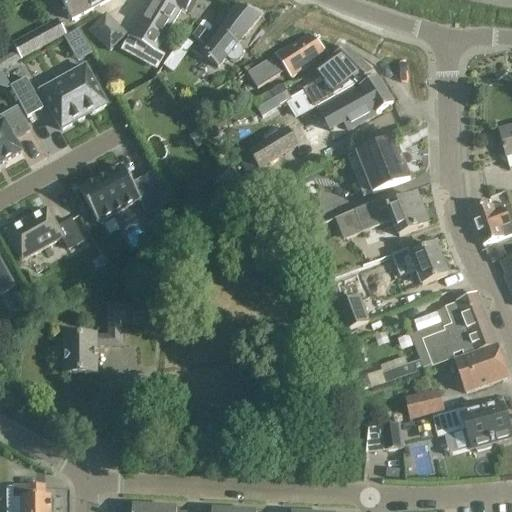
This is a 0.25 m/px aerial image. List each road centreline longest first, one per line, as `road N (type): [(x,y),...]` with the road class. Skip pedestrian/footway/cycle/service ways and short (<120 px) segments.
road 1 (residential): [(511,346),(457,226),(446,40)]
road 2 (residential): [(84,481),(367,495)]
road 3 (residential): [(367,495),(511,489)]
road 4 (residential): [(0,202),(120,134)]
road 5 (tertiary): [(446,40),(327,0)]
